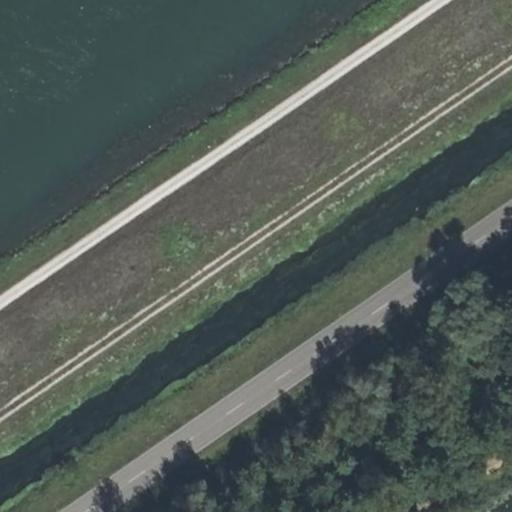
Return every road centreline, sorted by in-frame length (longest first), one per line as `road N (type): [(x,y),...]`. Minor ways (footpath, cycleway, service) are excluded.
road 1 (track): [(511,68),(0,425)]
road 2 (track): [(437,0),(0,304)]
road 3 (tertiary): [(511,217),(86,511)]
